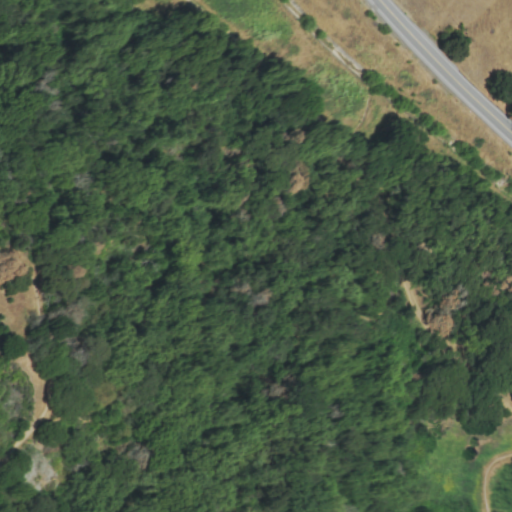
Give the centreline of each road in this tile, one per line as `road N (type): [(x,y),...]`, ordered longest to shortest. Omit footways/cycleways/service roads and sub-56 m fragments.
road 1 (track): [(511,407),(425,324),(376,189),(327,112),(189,0)]
road 2 (secondary): [(380,0),(511,132)]
